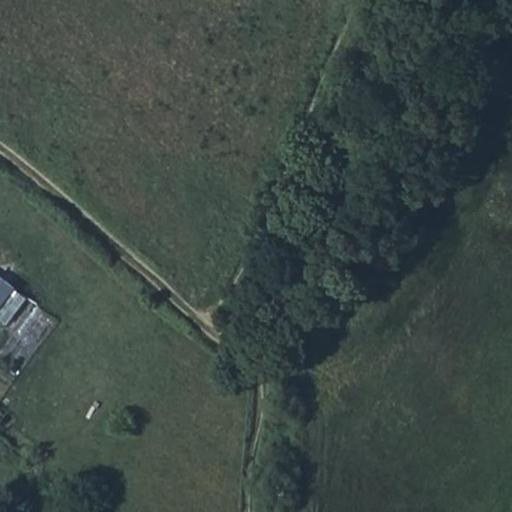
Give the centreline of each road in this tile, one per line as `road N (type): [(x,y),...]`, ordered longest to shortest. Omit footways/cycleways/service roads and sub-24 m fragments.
road 1 (track): [(225,344),(392,324),(511,74)]
road 2 (track): [(187,319),(215,308),(244,268),(364,0)]
road 3 (track): [(0,157),(225,344)]
